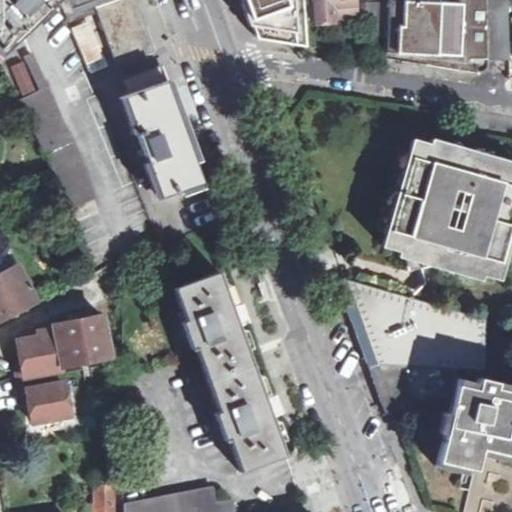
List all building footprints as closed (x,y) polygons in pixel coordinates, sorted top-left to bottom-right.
[(0,0),(0,51),(53,0),(0,0)] [(142,18),(135,0),(91,0),(116,65),(154,51),(142,18)] [(242,0),(247,14),(252,25),(257,38),(306,45),(302,0),(242,0)] [(354,0),(314,0),(316,22),(333,20),(333,15),(356,14),(354,0)] [(507,0),(360,0),(362,35),(386,35),(385,58),(433,66),(475,73),(476,72),(484,71),(488,67),(489,61),(510,60),(507,0)] [(90,71),(105,66),(89,22),(74,28),(90,71)] [(24,94),(34,89),(23,61),(12,66),(24,94)] [(184,132),(159,65),(122,78),(128,94),(124,96),(159,197),(202,183),(184,132)] [(71,206),(93,196),(80,157),(48,86),(19,99),(48,161),(68,218),(73,216),(71,206)] [(411,139),(381,243),(398,248),(398,254),(481,277),(482,272),(500,277),(511,230),(511,167),(511,163),(511,160),(491,155),(490,149),(482,152),(481,146),(472,148),(459,145),(456,140),(452,143),(429,138),(427,143),(411,139)] [(283,210),(276,213),(283,232),(290,229),(283,210)] [(0,319),(36,303),(8,249),(0,253),(0,319)] [(235,317),(218,271),(174,288),(185,320),(181,322),(191,349),(195,348),(218,411),(214,413),(224,441),(228,440),(240,471),(285,455),(273,421),(235,317)] [(351,297),(375,364),(457,368),(484,366),(485,317),(344,278),(351,297)] [(35,428),(70,421),(66,387),(54,390),(51,374),(63,371),(62,365),(109,355),(102,315),(79,320),(78,313),(68,315),(69,322),(55,324),(55,330),(39,333),(40,339),(22,342),(27,378),(21,379),(23,395),(29,394),(35,428)] [(270,313),(262,316),(269,335),(277,333),(270,313)] [(383,387),(392,412),(438,395),(451,398),(455,383),(457,368),(375,364),(383,387)] [(511,461),(511,385),(479,378),(476,388),(455,383),(451,398),(437,461),(474,469),(478,453),(511,461)] [(96,511),(112,511),(114,486),(97,487),(96,511)] [(212,487),(123,503),(123,511),(234,511),(232,499),(214,502),(212,487)]
